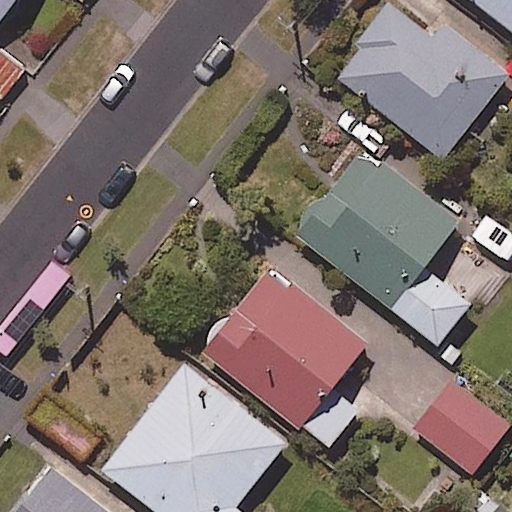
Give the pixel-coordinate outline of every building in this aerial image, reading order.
[(0,0),(0,34),(26,0),(0,0)] [(511,0),(471,0),(511,30),(511,0)] [(440,43),(399,11),(345,80),(451,164),(511,85),(511,75),(452,28),(440,43)] [(0,49),(0,102),(3,105),(28,72),(0,49)] [(336,199),(333,199),(329,199),(325,200),(322,201),(319,202),(316,204),(313,207),(311,210),(309,213),(308,216),(307,220),(307,223),(307,227),(308,230),(309,234),(304,240),(445,350),(477,309),(432,274),(468,228),(372,153),(336,199)] [(239,324),(236,323),(232,323),(229,323),(226,324),(222,325),(219,327),(217,330),(215,332),(213,335),(212,339),(211,342),(212,346),(212,349),(213,352),(215,355),(211,361),(333,455),(364,415),(339,396),(376,349),(279,273),(239,324)] [(242,511),(292,449),(191,368),(108,472),(157,511),(242,511)] [(511,432),(511,425),(455,385),(421,434),(480,476),(511,432)] [(110,511),(60,472),(28,511),(110,511)] [(506,511),(483,495),(470,511),(506,511)]
